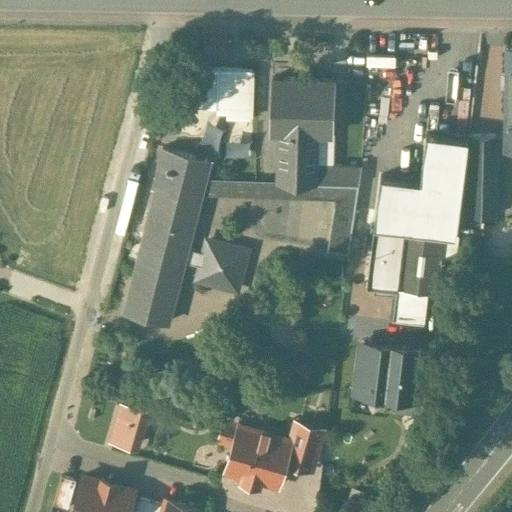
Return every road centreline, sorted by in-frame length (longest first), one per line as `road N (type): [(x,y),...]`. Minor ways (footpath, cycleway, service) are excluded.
road 1 (residential): [(176,4),(32,511)]
road 2 (tertiary): [(511,10),(176,4)]
road 3 (tertiary): [(176,4),(0,0)]
